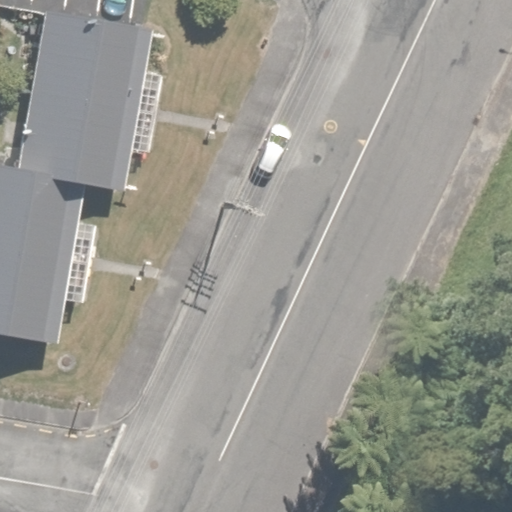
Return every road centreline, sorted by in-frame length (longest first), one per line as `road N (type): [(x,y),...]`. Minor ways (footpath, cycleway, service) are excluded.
road 1 (tertiary): [(437,0),(196,510)]
road 2 (residential): [(0,476),(196,510)]
